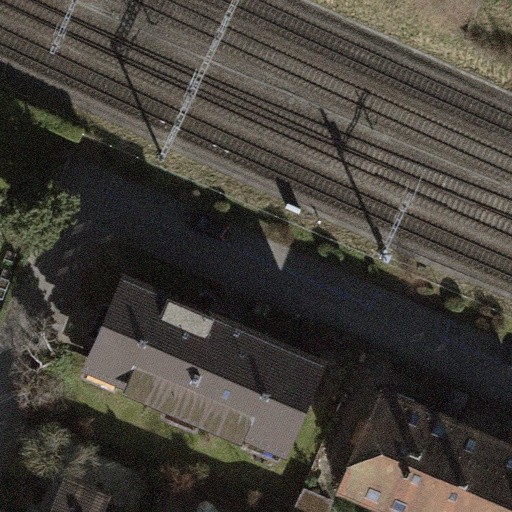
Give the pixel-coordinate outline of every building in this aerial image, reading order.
[(130,277),(94,362),(285,443),(321,358),(130,277)] [(345,482),(416,511),(422,511),(462,420),(386,388),(345,482)] [(422,511),(511,511),(511,441),(462,420),(422,511)] [(103,511),(110,496),(67,479),(54,511),(103,511)] [(328,511),(334,501),(307,489),(297,511),(328,511)]
